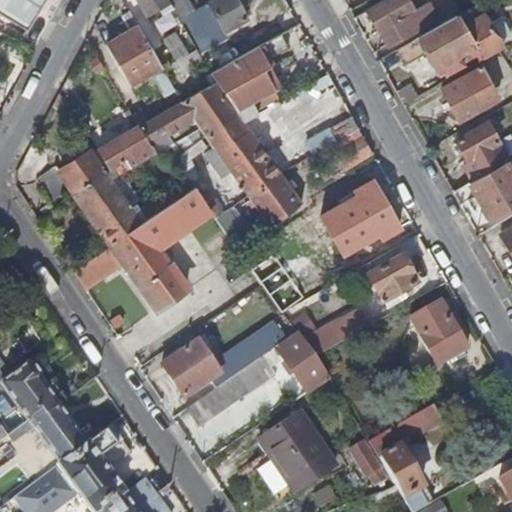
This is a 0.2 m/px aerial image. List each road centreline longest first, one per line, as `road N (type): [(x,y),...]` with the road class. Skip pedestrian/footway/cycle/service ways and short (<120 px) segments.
road 1 (residential): [(314,0),(511,343)]
road 2 (residential): [(212,511),(0,202)]
road 3 (residential): [(0,157),(85,0)]
